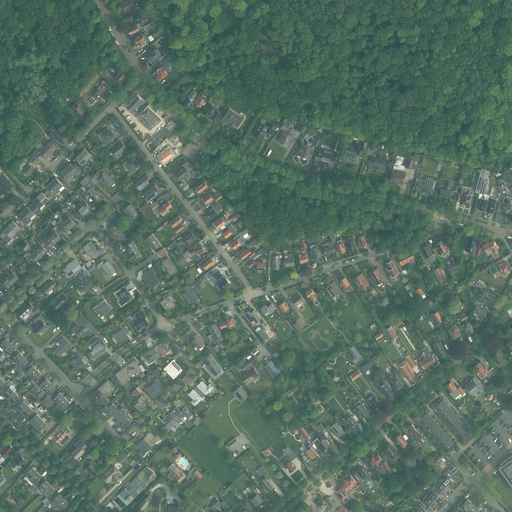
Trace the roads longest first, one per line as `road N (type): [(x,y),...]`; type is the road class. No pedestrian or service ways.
road 1 (track): [(219,0),(267,40),(314,121),(490,166),(511,149)]
road 2 (unclassified): [(451,221),(268,172),(208,141),(141,76)]
road 3 (unclassified): [(271,511),(468,352),(511,282)]
road 4 (residential): [(254,294),(111,106)]
road 5 (residential): [(254,294),(419,240),(451,221)]
road 6 (residential): [(122,444),(195,370),(165,324)]
road 7 (unclassified): [(0,219),(111,106)]
road 8 (unclassified): [(101,511),(0,410)]
road 9 (residential): [(0,314),(93,225)]
